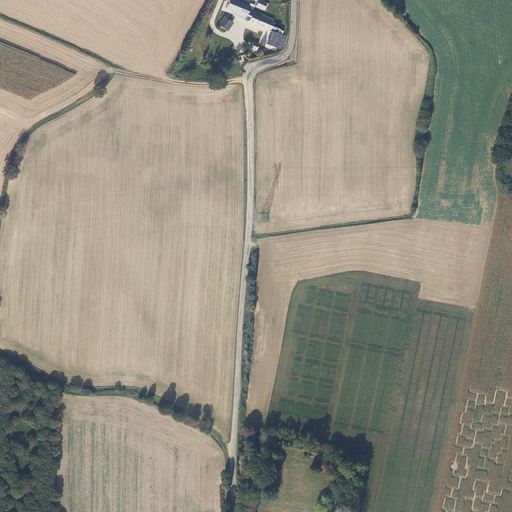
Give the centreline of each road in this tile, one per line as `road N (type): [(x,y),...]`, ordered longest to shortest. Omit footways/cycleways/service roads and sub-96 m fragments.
road 1 (unclassified): [(294,0),(288,49),(254,68),(248,86),(251,186),(235,511)]
road 2 (track): [(0,349),(73,384),(139,387),(213,427),(233,451)]
road 3 (track): [(112,70),(185,83),(249,79)]
